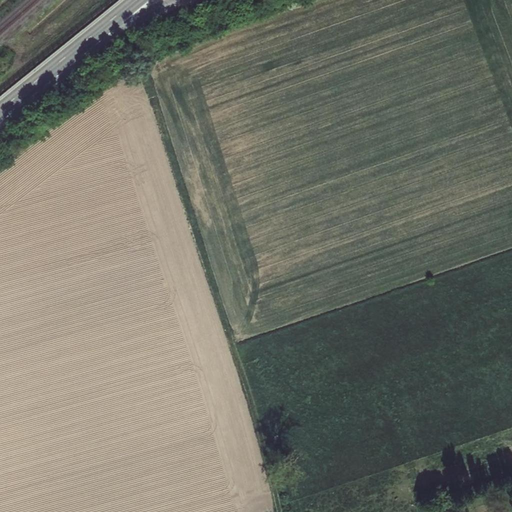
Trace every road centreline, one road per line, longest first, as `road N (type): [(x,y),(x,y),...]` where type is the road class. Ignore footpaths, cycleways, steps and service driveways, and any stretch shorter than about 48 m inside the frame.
road 1 (track): [(278,511),(137,64)]
road 2 (secondary): [(0,111),(105,25)]
